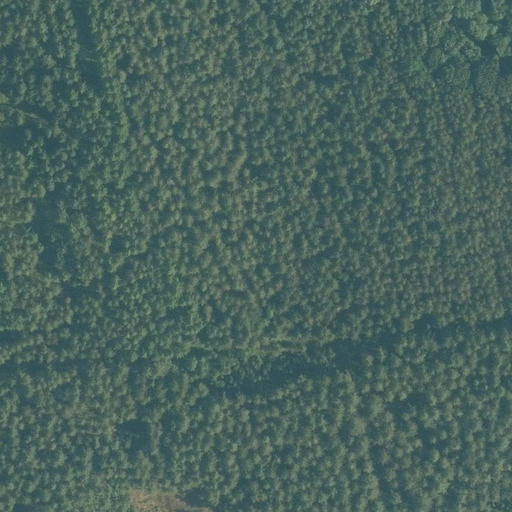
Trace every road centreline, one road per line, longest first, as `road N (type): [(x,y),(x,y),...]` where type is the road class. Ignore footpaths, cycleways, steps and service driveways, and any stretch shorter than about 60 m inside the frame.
road 1 (track): [(0,369),(511,310)]
road 2 (track): [(134,356),(166,511)]
